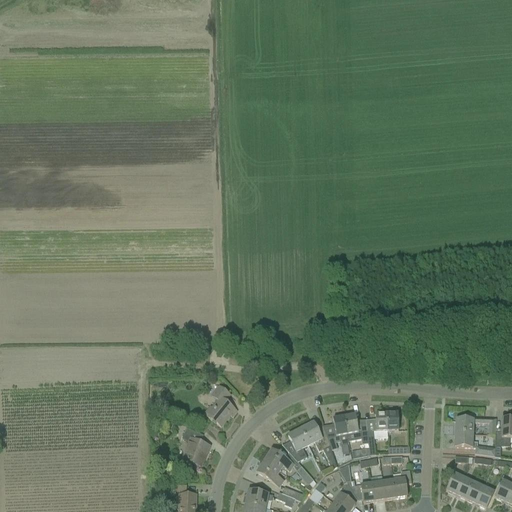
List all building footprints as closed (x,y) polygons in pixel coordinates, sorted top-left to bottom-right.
[(203,417),(203,418),(211,424),(212,423),(221,429),(230,418),(232,419),(236,413),(224,404),(229,398),(222,392),(219,389),(211,399),(217,403),(211,411),(209,409),(203,417)] [(373,433),(367,434),(368,446),(369,459),(376,458),(375,454),(374,442),(387,441),(386,434),(387,434),(386,416),(375,417),(375,427),(375,433),(373,433)] [(387,434),(398,434),(397,416),(386,416),(387,434)] [(362,447),(368,446),(367,434),(357,435),(354,418),(344,420),(348,444),(361,442),(362,447)] [(348,444),(344,420),(332,422),(336,440),(339,439),(340,448),(348,446),(348,444)] [(182,421),(180,426),(188,429),(190,424),(182,421)] [(495,438),(495,435),(495,422),(464,421),(463,423),(455,422),(455,436),(472,437),(473,426),(488,427),(488,438),(495,438)] [(511,440),(511,422),(501,422),(501,435),(495,435),(495,438),(494,449),(509,449),(510,441),(511,440)] [(322,428),(315,432),(313,426),(300,432),(305,443),(308,449),(314,446),(318,454),(320,453),(320,454),(323,453),(328,465),(331,472),(336,470),(336,469),(337,469),(336,464),(335,465),(333,460),(331,453),(330,449),(327,441),(322,428)] [(182,462),(191,466),(200,469),(209,449),(200,445),(203,438),(186,431),(181,442),(189,445),(182,462)] [(303,452),(308,449),(305,443),(300,432),(287,439),(290,444),(282,448),(297,465),(307,460),(303,452)] [(474,457),(484,459),(494,460),(494,451),(477,449),(478,445),(472,445),(472,437),(455,436),(454,450),(475,451),(474,457)] [(334,452),(337,451),(333,439),(327,441),(330,449),(331,453),(334,452)] [(365,451),(359,452),(360,460),(367,459),(365,451)] [(264,464),(279,475),(282,470),(289,475),(293,468),(279,459),(271,454),(264,464)] [(368,462),(369,469),(377,467),(376,461),(368,462)] [(369,469),(368,462),(359,464),(360,471),(369,469)] [(257,475),(265,481),(279,490),(283,484),(276,480),(279,475),(264,464),(257,475)] [(293,468),(293,469),(296,475),(308,488),(309,487),(312,490),(315,485),(314,484),(301,470),(297,465),(293,468)] [(393,483),(395,501),(406,499),(405,487),(411,487),(409,477),(409,474),(400,475),(401,482),(394,483),(393,483)] [(349,476),(342,477),(346,485),(350,484),(349,476)] [(456,498),(464,481),(453,476),(445,494),(456,498)] [(465,503),(473,486),(464,481),(456,498),(465,503)] [(382,485),(385,503),(395,501),(393,483),(382,485)] [(504,505),(511,488),(511,487),(502,483),(494,501),(504,505)] [(363,506),(374,504),(372,486),(360,488),(354,489),(353,484),(350,484),(346,485),(349,491),(350,491),(357,503),(362,503),(363,506)] [(372,486),(374,504),(385,503),(382,485),(372,486)] [(319,486),(315,492),(320,496),(321,496),(325,490),(320,486),(319,486)] [(475,507),(483,490),(473,486),(465,503),(475,507)] [(485,511),(493,495),(483,490),(475,507),(485,511)] [(282,497),(295,502),(300,504),(303,498),(285,491),(282,497)] [(321,496),(320,496),(315,492),(308,501),(314,505),(318,500),(323,504),(326,500),(321,496)] [(245,508),(247,508),(266,511),(267,504),(271,504),(273,499),(248,494),(250,495),(247,508),(245,507),(245,508)] [(283,508),(285,508),(291,511),(295,502),(282,497),(279,496),(276,502),(284,506),(283,508)] [(193,511),(194,498),(184,497),(179,497),(178,511),(193,511)] [(341,511),(351,511),(354,508),(340,497),(333,506),(341,511)] [(308,511),(312,508),(314,505),(308,501),(302,510),(304,511),(308,511)]
